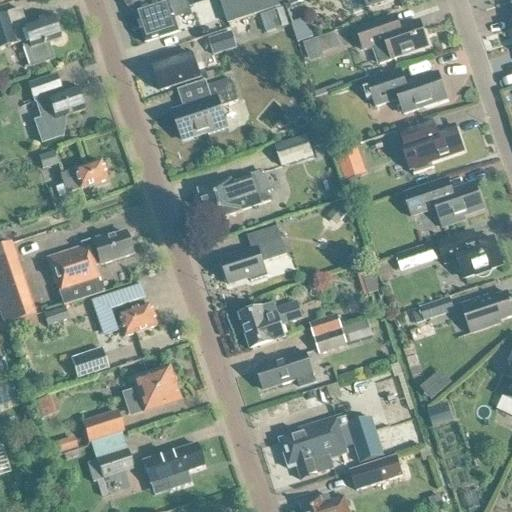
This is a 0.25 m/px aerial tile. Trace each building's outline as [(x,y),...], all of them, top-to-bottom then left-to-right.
[(270,12),(280,9),(277,0),(130,0),(146,45),(179,34),(174,21),(192,15),(186,0),(219,0),(229,26),(270,12)] [(309,0),(310,2),(316,0),(364,0),(368,11),(399,0),(309,0)] [(288,28),(281,9),(280,9),(270,12),(276,31),(288,28)] [(0,50),(27,42),(29,48),(25,49),(31,67),(50,61),(45,46),(60,41),(52,19),(25,28),(19,11),(0,17),(0,50)] [(386,21),(357,31),(364,53),(372,50),(378,66),(391,62),(429,49),(421,24),(401,31),(397,18),(386,21)] [(313,40),(307,23),(296,27),(303,44),(313,40)] [(219,33),(224,48),(235,45),(230,30),(219,33)] [(212,52),(224,48),(219,33),(207,37),(212,52)] [(201,81),(193,56),(153,69),(161,94),(201,81)] [(404,117),(447,103),(438,76),(406,87),(401,72),(367,83),(376,109),(399,101),(404,117)] [(55,78),(28,87),(34,105),(35,105),(40,121),(34,123),(41,146),(62,139),(65,119),(83,113),(76,91),(61,95),(55,78)] [(174,115),(184,142),(209,132),(210,136),(226,129),(218,108),(239,100),(230,78),(208,87),(213,100),(174,115)] [(400,133),(405,147),(415,176),(414,176),(414,177),(435,170),(434,169),(433,169),(432,165),(464,154),(456,129),(429,138),(425,125),(400,133)] [(311,153),(325,149),(319,132),(274,146),(282,170),(313,160),(311,153)] [(336,157),(339,166),(355,161),(352,152),(336,157)] [(57,167),(53,154),(38,159),(42,172),(57,167)] [(79,192),(107,183),(100,164),(60,178),(63,188),(55,190),(58,199),(79,192)] [(232,183),(199,194),(209,225),(243,214),(242,213),(271,204),(268,195),(270,194),(264,175),(262,176),(261,174),(233,184),(232,183)] [(404,196),(409,209),(433,201),(443,230),(464,223),(462,219),(483,212),(475,187),(447,196),(442,183),(404,196)] [(337,227),(349,213),(339,205),(327,219),(337,227)] [(252,252),(221,262),(230,288),(250,281),(251,284),(268,279),(263,265),(287,257),(278,229),(248,239),(252,252)] [(100,268),(132,258),(124,235),(107,241),(106,238),(80,246),(82,250),(47,261),(63,308),(102,296),(98,285),(99,284),(93,268),(99,265),(100,268)] [(503,268),(493,241),(470,249),(466,237),(438,246),(442,258),(456,254),(457,259),(456,261),(455,264),(455,268),(456,272),(459,274),(462,276),(463,276),(465,281),(503,268)] [(4,247),(0,248),(0,315),(4,327),(34,318),(10,245),(4,247)] [(398,260),(402,273),(417,268),(413,254),(398,260)] [(362,273),(364,281),(371,279),(369,271),(362,273)] [(124,340),(156,329),(148,307),(144,309),(137,288),(91,304),(102,336),(120,329),(124,340)] [(500,324),(511,319),(511,308),(508,295),(492,301),(491,298),(462,308),(472,336),(501,326),(500,324)] [(455,314),(450,300),(412,313),(417,326),(455,314)] [(300,322),(296,309),(295,309),(290,310),(290,307),(276,311),(274,306),(239,318),(251,353),(285,342),(281,328),(300,322)] [(346,314),(351,329),(367,324),(362,308),(346,314)] [(62,310),(43,317),(47,328),(66,322),(62,310)] [(310,326),(315,341),(342,332),(337,318),(310,326)] [(320,357),(347,348),(342,332),(315,341),(320,357)] [(102,352),(70,362),(77,382),(108,372),(102,352)] [(297,380),(313,375),(306,356),(257,372),(264,392),(281,387),(281,389),(298,383),(297,380)] [(511,357),(502,378),(510,382),(502,398),(511,402),(511,357)] [(0,379),(8,376),(4,363),(0,364),(0,379)] [(133,418),(178,402),(172,385),(173,382),(171,376),(169,375),(167,371),(134,383),(137,392),(125,396),(133,418)] [(440,372),(417,388),(427,402),(449,385),(440,372)] [(0,414),(17,409),(8,383),(0,385),(0,414)] [(453,424),(446,406),(427,413),(433,431),(453,424)] [(124,435),(116,413),(81,424),(88,446),(124,435)] [(300,436),(280,442),(289,472),(297,469),(302,483),(318,478),(318,477),(335,472),(331,461),(348,456),(343,439),(355,435),(348,415),(299,431),(300,436)] [(357,436),(352,437),(361,465),(385,459),(371,420),(353,426),(357,436)] [(74,449),(71,439),(54,444),(58,455),(74,449)] [(204,469),(196,447),(158,459),(159,462),(144,467),(149,482),(164,477),(169,493),(191,486),(187,475),(204,469)] [(432,461),(429,449),(419,452),(423,464),(432,461)] [(102,481),(132,472),(126,453),(96,462),(102,481)] [(397,460),(382,464),(350,474),(356,492),(403,478),(397,460)] [(94,463),(86,466),(92,485),(100,482),(94,463)] [(349,511),(346,500),(331,504),(330,498),(301,507),(302,511),(349,511)] [(436,511),(445,509),(441,498),(430,501),(433,511),(436,511)]
